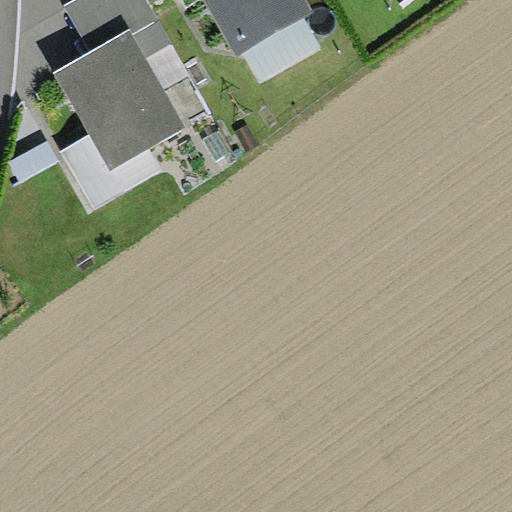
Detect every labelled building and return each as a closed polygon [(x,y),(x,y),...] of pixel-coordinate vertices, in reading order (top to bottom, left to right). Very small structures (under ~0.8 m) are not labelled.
[(76,0),(65,7),(91,51),(130,29),(155,13),(147,0),(76,0)] [(306,0),(202,0),(236,57),(313,12),(306,0)] [(130,29),(165,90),(191,75),(155,13),(130,29)] [(165,90),(130,29),(91,51),(53,73),(88,133),(110,172),(151,148),(187,127),(165,90)] [(160,175),(151,148),(110,172),(88,133),(63,158),(96,213),(160,175)]
